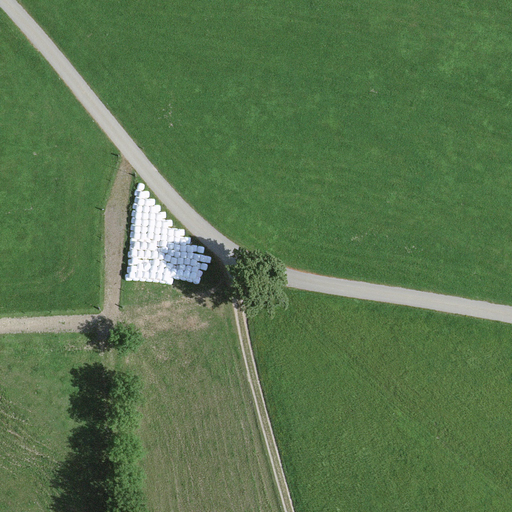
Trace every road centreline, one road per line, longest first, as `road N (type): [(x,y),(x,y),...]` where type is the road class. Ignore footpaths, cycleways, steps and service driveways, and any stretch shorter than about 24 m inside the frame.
road 1 (unclassified): [(511,316),(307,280),(234,257),(177,206),(3,0)]
road 2 (track): [(116,511),(112,290),(129,149)]
road 3 (track): [(290,511),(245,343),(234,257)]
